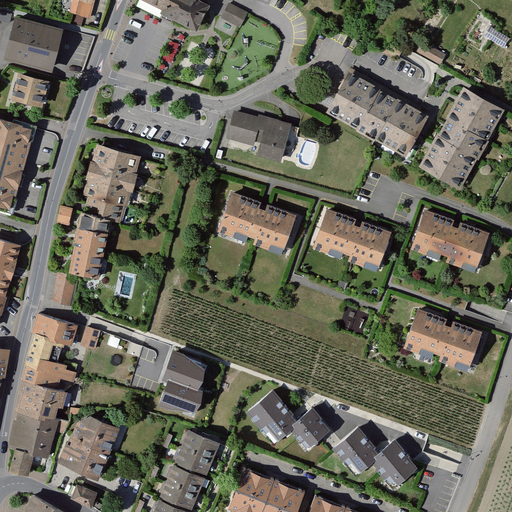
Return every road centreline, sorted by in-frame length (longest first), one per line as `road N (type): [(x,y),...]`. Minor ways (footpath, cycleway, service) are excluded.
road 1 (tertiary): [(0,445),(49,211),(94,71)]
road 2 (residential): [(94,71),(216,106),(273,80)]
road 3 (residential): [(457,511),(511,360)]
